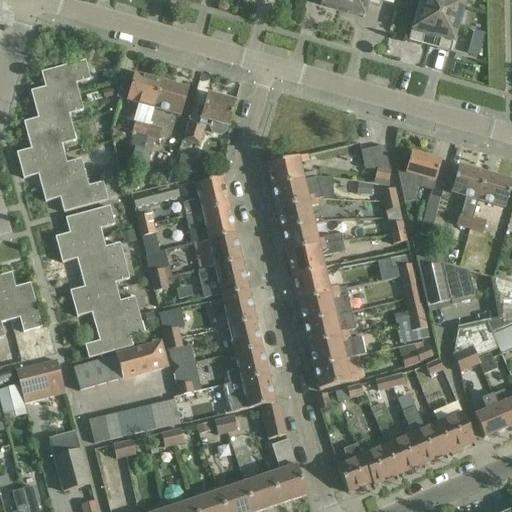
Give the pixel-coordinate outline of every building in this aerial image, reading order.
[(321,0),(320,6),(342,13),(345,0),(321,0)] [(345,0),(342,13),(363,19),(367,4),(379,8),(381,0),(345,0)] [(424,36),(432,38),(443,0),(419,0),(408,41),(421,45),(424,36)] [(465,0),(443,0),(432,38),(440,41),(437,50),(451,54),(465,0)] [(474,33),(471,44),(481,47),(484,36),(474,33)] [(134,75),(126,102),(137,106),(133,122),(131,133),(145,137),(161,83),(134,75)] [(58,215),(60,225),(107,217),(103,196),(86,199),(81,172),(65,175),(62,158),(75,156),(70,128),(83,126),(78,100),(91,98),(87,76),(39,85),(42,103),(30,105),(35,133),(22,135),(27,165),(16,167),(22,203),(40,200),(43,218),(58,215)] [(145,139),(147,139),(158,143),(162,131),(149,127),(153,110),(180,118),(188,90),(161,83),(145,137),(145,139)] [(211,124),(228,129),(235,104),(207,96),(198,126),(189,124),(184,141),(199,146),(204,127),(210,129),(211,124)] [(155,160),(158,147),(132,142),(130,155),(155,160)] [(361,152),(364,170),(375,172),(373,181),(372,185),(372,186),(386,189),(387,184),(389,174),(388,167),(384,147),(361,152)] [(405,174),(397,174),(397,175),(401,191),(404,204),(416,203),(420,189),(432,192),(440,162),(411,154),(405,174)] [(107,155),(91,159),(96,181),(112,178),(107,155)] [(181,155),(176,172),(197,179),(202,162),(181,155)] [(308,164),(307,157),(266,167),(271,189),(314,180),(313,174),(302,177),(300,166),(308,164)] [(450,194),(466,199),(460,218),(459,217),(452,240),(466,244),(470,231),(469,231),(472,219),(473,219),(478,202),(477,202),(485,175),(458,167),(450,194)] [(504,209),(506,202),(511,183),(485,175),(477,202),(478,202),(504,209)] [(271,189),(276,211),(317,202),(321,201),(316,179),(314,180),(271,189)] [(186,218),(228,208),(222,180),(195,186),(199,201),(183,205),(186,218)] [(123,181),(122,181),(125,195),(131,194),(131,183),(123,181)] [(177,191),(133,202),(135,211),(180,200),(177,191)] [(384,210),(398,206),(395,191),(380,194),(384,210)] [(436,218),(440,200),(430,197),(420,236),(431,239),(436,218)] [(276,211),(281,233),(313,226),(309,210),(318,208),(317,202),(276,211)] [(398,206),(384,210),(390,237),(399,235),(405,233),(398,206)] [(235,237),(228,208),(186,218),(189,231),(187,231),(190,247),(194,246),(235,237)] [(136,220),(138,229),(153,226),(150,216),(136,220)] [(469,231),(470,231),(483,235),(486,223),(473,219),(472,219),(469,231)] [(138,229),(141,239),(155,235),(153,226),(138,229)] [(281,233),(286,256),(328,245),(327,239),(317,242),(313,226),(281,233)] [(390,237),(395,256),(410,252),(405,233),(399,235),(390,237)] [(235,237),(194,246),(200,272),(214,269),(241,263),(235,237)] [(286,256),(291,277),(292,279),(323,271),(323,269),(335,267),(332,255),(343,253),(341,243),(328,245),(286,256)] [(145,257),(151,284),(165,280),(166,281),(172,280),(165,253),(156,255),(145,257)] [(399,280),(415,276),(410,257),(389,261),(391,272),(397,270),(399,280)] [(415,259),(426,309),(471,296),(465,272),(423,261),(415,259)] [(241,263),(214,269),(200,272),(198,273),(204,300),(220,296),(221,299),(248,292),(241,263)] [(297,304),(346,292),(345,288),(337,290),(336,289),(328,291),(324,273),(323,273),(323,271),(292,279),(297,304)] [(511,274),(496,271),(494,280),(491,279),(499,320),(457,328),(453,357),(471,349),(475,360),(498,350),(491,335),(511,325),(511,285),(510,284),(511,276),(511,274)] [(404,302),(420,298),(415,276),(399,280),(404,302)] [(151,284),(153,294),(168,291),(166,281),(165,280),(151,284)] [(1,349),(39,342),(30,296),(13,300),(10,287),(0,289),(0,347),(1,349)] [(214,319),(217,331),(217,332),(228,329),(228,328),(254,322),(248,292),(221,299),(225,317),(214,319)] [(302,325),(351,314),(346,292),(297,304),(302,325)] [(397,327),(424,320),(420,298),(404,302),(407,313),(395,316),(397,327)] [(165,343),(180,339),(178,331),(184,330),(181,316),(192,314),(191,308),(160,315),(164,333),(163,333),(165,343)] [(307,347),(350,337),(356,335),(351,314),(302,325),(307,347)] [(424,320),(397,327),(401,346),(429,340),(424,320)] [(254,322),(228,328),(228,329),(234,356),(261,350),(254,322)] [(511,327),(492,336),(501,356),(511,351),(511,327)] [(350,337),(307,347),(312,369),(344,362),(340,346),(351,343),(350,337)] [(181,368),(194,365),(190,347),(182,349),(180,339),(165,343),(170,361),(179,368),(181,368)] [(144,350),(151,373),(165,369),(160,349),(161,348),(160,345),(144,350)] [(404,370),(420,364),(433,359),(428,349),(424,351),(422,345),(398,351),(404,370)] [(471,349),(453,357),(450,358),(458,376),(478,367),(475,360),(471,349)] [(128,354),(134,377),(151,373),(144,350),(128,354)] [(226,375),(229,385),(267,377),(261,350),(234,356),(238,372),(226,375)] [(115,358),(121,381),(134,377),(128,354),(115,358)] [(490,356),(477,362),(484,376),(497,371),(490,356)] [(121,381),(115,358),(101,361),(107,385),(121,381)] [(359,358),(344,362),(312,369),(318,391),(365,380),(359,358)] [(107,385),(101,361),(87,365),(93,388),(107,385)] [(438,362),(413,373),(423,394),(439,387),(435,376),(443,372),(438,362)] [(55,364),(15,375),(21,396),(46,389),(49,398),(63,394),(58,374),(55,364)] [(93,388),(87,365),(73,369),(79,392),(93,388)] [(193,394),(200,392),(194,365),(181,368),(181,369),(178,370),(173,377),(178,397),(193,394)] [(9,374),(0,376),(0,384),(11,382),(9,374)] [(401,376),(387,379),(392,390),(405,387),(401,376)] [(229,385),(221,387),(228,415),(247,411),(274,405),(267,377),(229,385)] [(392,390),(387,379),(362,386),(365,397),(369,406),(383,400),(384,402),(387,401),(391,408),(398,405),(392,390)] [(349,401),(365,397),(362,386),(346,390),(349,401)] [(492,397),(506,430),(511,427),(511,400),(508,403),(503,392),(492,397)] [(325,396),(315,398),(319,412),(329,409),(325,396)] [(474,417),(475,421),(483,440),(506,430),(492,397),(481,401),(486,412),(474,417)] [(162,404),(168,428),(180,425),(174,402),(162,404)] [(438,425),(442,436),(450,454),(474,444),(456,402),(443,408),(449,421),(438,425)] [(151,407),(157,430),(168,428),(162,404),(151,407)] [(138,410),(144,433),(157,430),(151,407),(138,410)] [(268,441),(285,437),(279,408),(261,412),(268,441)] [(446,456),(438,437),(434,427),(424,431),(414,409),(402,414),(411,436),(424,465),(446,456)] [(127,413),(132,436),(144,433),(138,410),(127,413)] [(115,416),(120,439),(132,436),(127,413),(115,416)] [(103,418),(109,442),(120,439),(115,416),(103,418)] [(109,442),(103,418),(88,422),(94,445),(109,442)] [(224,421),(227,436),(237,433),(233,418),(224,421)] [(227,436),(224,421),(214,423),(217,438),(227,436)] [(170,433),(174,448),(183,446),(180,431),(170,433)] [(174,448),(170,433),(161,435),(164,450),(174,448)] [(400,475),(424,465),(411,436),(388,446),(400,475)] [(122,445),(125,459),(135,457),(132,442),(122,445)] [(269,476),(279,506),(306,497),(287,442),(271,447),(280,473),(269,476)] [(125,459),(122,445),(112,447),(116,462),(125,459)] [(348,463),(336,468),(347,495),(372,484),(361,457),(357,446),(343,452),(348,463)] [(396,477),(388,459),(384,448),(361,457),(372,484),(373,487),(396,477)] [(64,494),(89,487),(79,451),(54,458),(64,494)] [(6,475),(0,477),(0,488),(9,486),(6,475)] [(262,511),(279,506),(269,476),(243,485),(252,511),(262,511)] [(218,494),(223,511),(252,511),(243,485),(218,494)] [(22,491),(27,511),(38,511),(37,507),(40,506),(35,488),(22,491)] [(27,511),(22,491),(12,494),(16,511),(27,511)] [(223,511),(218,494),(192,502),(195,511),(223,511)] [(195,511),(192,502),(166,511),(195,511)] [(82,511),(96,511),(94,503),(81,506),(82,511)]
